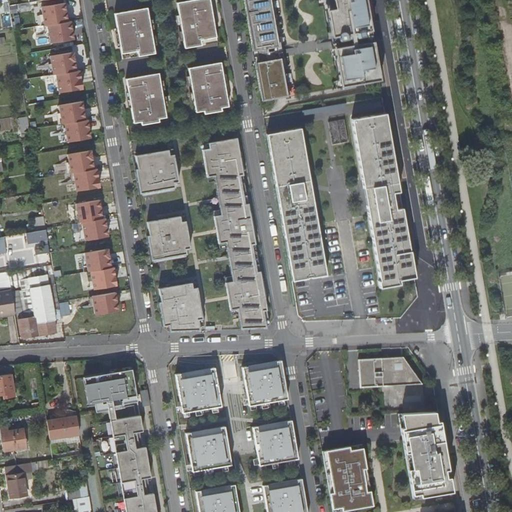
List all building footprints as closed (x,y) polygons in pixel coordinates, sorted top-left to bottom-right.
[(210,0),(186,0),(177,2),(180,14),(181,23),(182,30),(184,40),(185,47),(218,41),(216,29),(213,13),(210,0)] [(270,0),(243,0),(253,51),(278,46),(270,0)] [(372,29),(366,0),(333,0),(335,8),(327,9),(332,36),(338,35),(339,40),(347,38),(346,34),(357,32),(358,36),(364,35),(363,31),(372,29)] [(42,5),(45,24),(48,23),(68,20),(65,2),(42,5)] [(17,5),(18,11),(29,8),(28,3),(17,5)] [(148,7),(115,13),(118,29),(121,46),(123,58),(156,52),(154,45),(153,35),(152,29),(150,20),(148,7)] [(68,20),(48,23),(51,42),(74,38),(71,20),(68,20)] [(380,78),(373,40),(334,47),(341,86),(380,78)] [(54,73),(57,73),(77,69),(74,51),(51,54),(54,73)] [(280,57),(255,61),(261,100),(287,95),(280,57)] [(222,61),(189,67),(191,80),(192,89),(194,96),(195,105),(196,111),(204,110),(205,113),(223,110),(222,107),(229,105),(227,94),(224,77),(222,61)] [(77,69),(57,73),(60,91),(83,87),(80,69),(77,69)] [(132,111),(134,122),(142,121),(143,124),(161,121),(160,117),(167,116),(166,110),(164,101),(163,94),(161,85),(159,72),(127,78),(130,95),(132,111)] [(21,79),(14,80),(16,93),(23,92),(21,79)] [(59,104),(62,122),(64,122),(85,118),(82,100),(59,104)] [(410,250),(386,112),(352,118),(364,188),(366,188),(369,205),(367,205),(380,281),(379,281),(380,288),(400,283),(399,279),(415,276),(410,250)] [(31,136),(27,117),(19,118),(22,137),(31,136)] [(88,118),(85,118),(64,122),(67,140),(91,136),(88,118)] [(329,124),(333,144),(348,141),(344,121),(329,124)] [(301,127),(267,133),(293,280),(327,275),(313,196),(311,197),(309,179),(310,179),(301,127)] [(240,151),(237,137),(208,141),(209,146),(203,147),(207,175),(214,174),(215,180),(219,208),(220,213),(213,214),(218,242),(224,241),(225,246),(231,274),(232,279),(225,280),(231,308),(237,307),(238,312),(241,327),(267,326),(266,323),(270,323),(265,296),(262,277),(254,233),(250,211),(243,170),(240,151)] [(173,147),(136,153),(138,166),(136,167),(140,191),(142,190),(173,185),(175,185),(174,180),(178,180),(177,169),(168,171),(167,165),(176,163),(173,147)] [(74,171),(94,167),(91,149),(68,153),(71,171),(74,171)] [(100,185),(97,167),(94,167),(74,171),(77,189),(100,185)] [(82,220),(103,216),(100,198),(77,202),(80,220),(82,220)] [(184,214),(147,219),(149,233),(146,233),(151,257),(153,257),(184,252),(185,252),(185,247),(189,246),(188,236),(179,237),(178,231),(187,230),(184,214)] [(36,230),(45,229),(43,215),(34,217),(36,230)] [(109,234),(105,216),(103,216),(82,220),(85,238),(109,234)] [(27,232),(26,232),(27,242),(43,240),(43,244),(48,243),(46,229),(45,229),(36,230),(27,232)] [(85,251),(88,269),(91,269),(112,265),(109,247),(85,251)] [(12,286),(12,290),(14,301),(21,301),(23,313),(24,312),(24,315),(26,315),(26,319),(37,317),(30,278),(49,275),(55,313),(60,313),(50,263),(10,270),(12,286)] [(112,265),(91,269),(94,287),(117,283),(114,265),(112,265)] [(0,280),(1,287),(12,286),(10,270),(0,271),(0,280)] [(55,315),(55,313),(49,275),(30,278),(37,317),(26,319),(26,315),(24,315),(21,315),(22,320),(19,320),(22,337),(56,331),(55,324),(46,326),(46,323),(56,321),(55,315)] [(170,330),(200,329),(199,324),(204,323),(200,302),(191,304),(190,298),(199,296),(196,280),(159,286),(161,299),(158,300),(163,324),(169,324),(170,330)] [(0,316),(16,314),(14,301),(12,290),(0,291),(0,316)] [(116,290),(93,294),(96,312),(119,308),(116,290)] [(14,301),(16,314),(23,313),(21,301),(14,301)] [(402,354),(357,356),(360,384),(421,381),(402,354)] [(280,360),(241,367),(246,398),(247,404),(247,406),(249,405),(255,404),(263,403),(268,402),(277,400),(283,399),(287,399),(280,360)] [(213,367),(174,374),(179,405),(180,411),(181,412),(182,412),(188,411),(196,410),(200,409),(210,408),(214,407),(220,406),(213,367)] [(83,378),(88,404),(136,396),(131,369),(83,378)] [(7,397),(15,396),(11,372),(0,373),(0,394),(7,393),(7,397)] [(142,409),(150,407),(147,392),(140,393),(142,409)] [(452,490),(438,410),(396,413),(413,497),(452,490)] [(76,415),(47,419),(50,438),(79,433),(76,415)] [(142,431),(139,415),(109,420),(125,511),(156,511),(153,493),(137,496),(134,480),(150,477),(145,447),(129,450),(126,434),(142,431)] [(290,420),(251,427),(256,458),(257,464),(258,465),(259,465),(265,464),(273,463),(278,462),(287,460),(293,459),(297,459),(290,420)] [(6,422),(0,423),(4,449),(26,446),(22,426),(7,429),(6,422)] [(224,426),(184,433),(190,464),(191,470),(191,471),(193,471),(198,470),(206,469),(212,468),(221,466),(226,465),(231,465),(224,426)] [(321,451),(332,511),(335,511),(372,505),(361,444),(321,451)] [(32,470),(31,461),(6,465),(12,502),(28,500),(24,471),(32,470)] [(306,511),(301,478),(261,485),(265,511),(306,511)] [(77,498),(89,496),(87,481),(81,482),(81,485),(67,488),(69,499),(77,498)] [(238,511),(234,484),(195,491),(198,511),(238,511)] [(77,498),(78,511),(91,511),(89,496),(77,498)]
